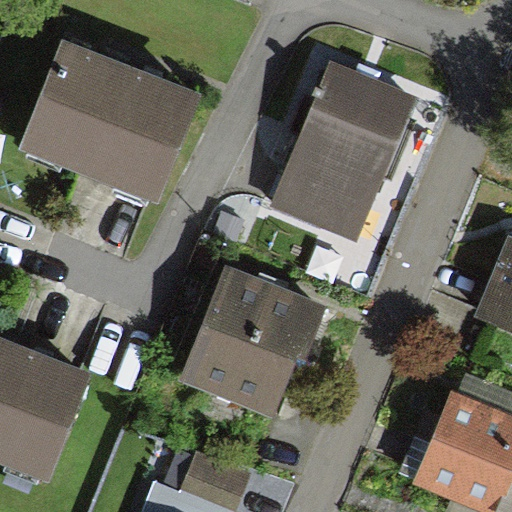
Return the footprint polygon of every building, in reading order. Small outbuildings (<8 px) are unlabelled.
[(24,150),(144,189),(177,89),(58,49),(24,150)] [(408,101),(330,75),(285,211),(363,237),(408,101)] [(511,246),(507,245),(479,316),(511,328),(511,246)] [(303,303),(228,278),(192,385),(268,410),(303,303)] [(75,375),(0,350),(0,454),(44,469),(75,375)] [(413,478),(487,508),(511,448),(511,431),(444,404),(413,478)] [(203,511),(227,511),(239,477),(194,461),(179,503),(203,511)]
